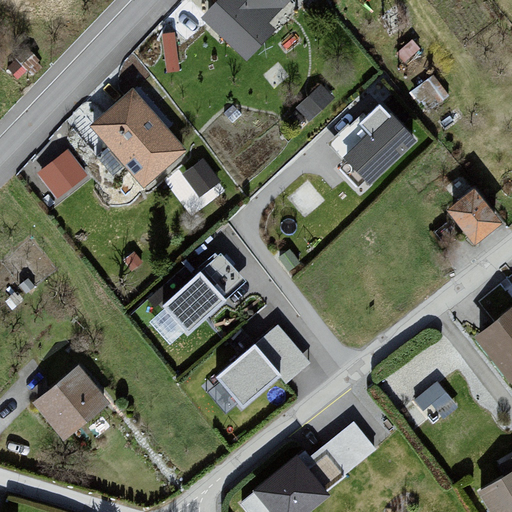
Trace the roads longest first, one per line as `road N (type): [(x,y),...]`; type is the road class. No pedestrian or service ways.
road 1 (residential): [(180,511),(511,248)]
road 2 (residential): [(152,0),(0,155)]
road 3 (residential): [(0,468),(152,511)]
